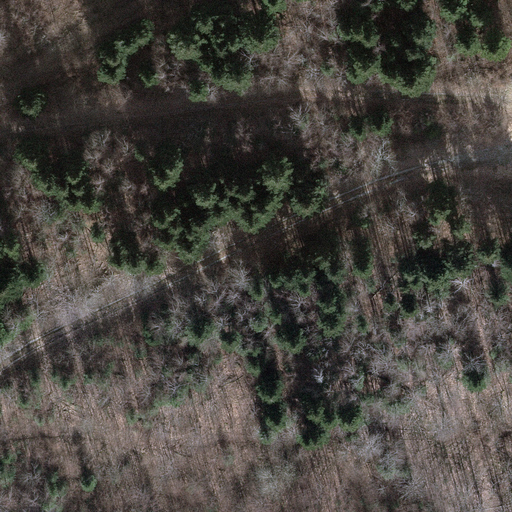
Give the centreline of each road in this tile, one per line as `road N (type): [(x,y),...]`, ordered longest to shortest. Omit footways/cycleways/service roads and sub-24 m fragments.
road 1 (track): [(0,362),(305,208),(380,178),(511,152)]
road 2 (track): [(511,100),(312,88),(0,122)]
road 3 (track): [(0,94),(140,0)]
